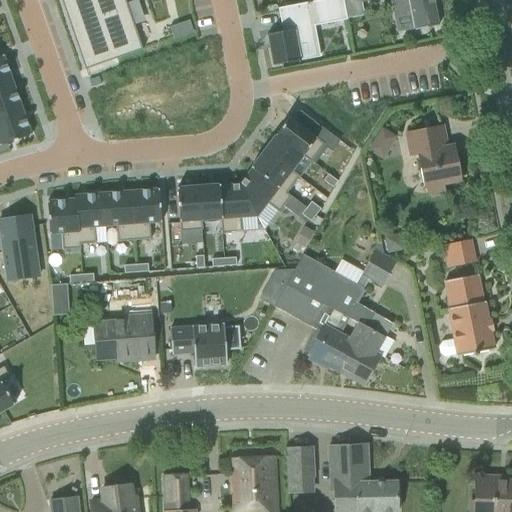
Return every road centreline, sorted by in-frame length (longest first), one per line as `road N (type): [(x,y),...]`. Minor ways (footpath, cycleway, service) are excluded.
road 1 (tertiary): [(0,456),(67,434),(217,410),(511,430)]
road 2 (residential): [(83,153),(206,146),(225,136),(243,111),(244,87),(224,0)]
road 3 (residential): [(83,153),(25,0)]
